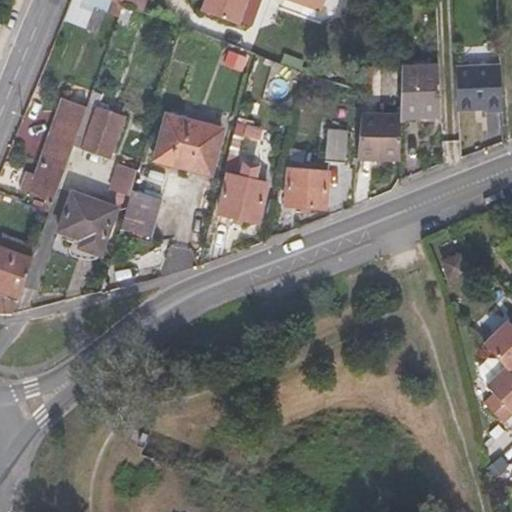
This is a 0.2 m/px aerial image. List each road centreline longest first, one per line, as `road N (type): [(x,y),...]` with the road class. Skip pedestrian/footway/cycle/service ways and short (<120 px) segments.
road 1 (secondary): [(511,166),(211,284),(156,310),(89,360)]
road 2 (secondary): [(6,457),(89,360)]
road 3 (residential): [(46,0),(0,112)]
